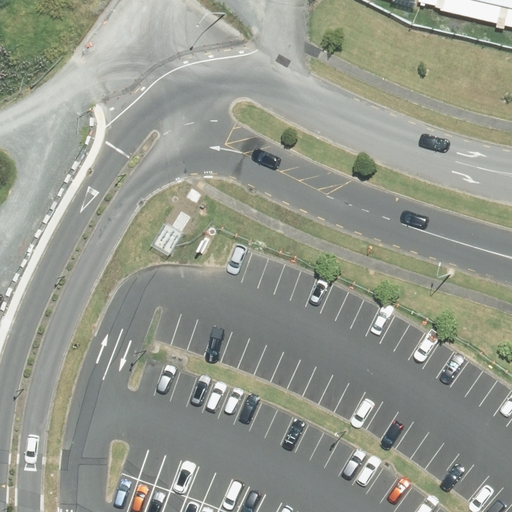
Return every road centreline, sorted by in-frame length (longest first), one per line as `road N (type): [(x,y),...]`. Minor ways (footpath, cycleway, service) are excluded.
road 1 (unclassified): [(220,146),(200,146),(151,173),(60,330),(38,417),(34,511)]
road 2 (unclassified): [(0,454),(12,366),(83,205),(142,112),(190,71)]
road 3 (unclassified): [(190,71),(281,85),(379,135),(459,163)]
road 4 (unclassified): [(466,244),(329,196),(220,146)]
